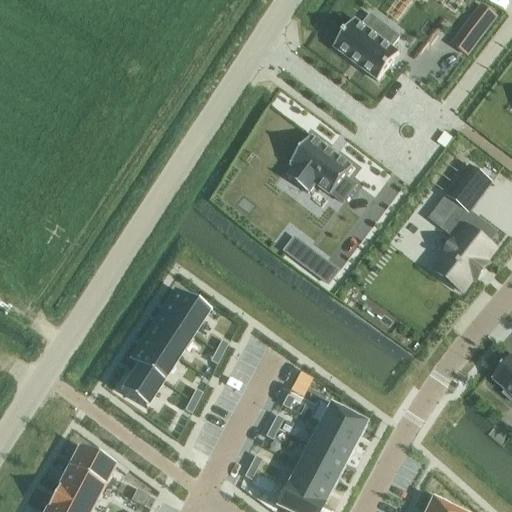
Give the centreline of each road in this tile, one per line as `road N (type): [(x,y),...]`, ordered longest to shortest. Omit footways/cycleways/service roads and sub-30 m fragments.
road 1 (unclassified): [(0,445),(288,0)]
road 2 (residential): [(511,284),(430,383),(362,511)]
